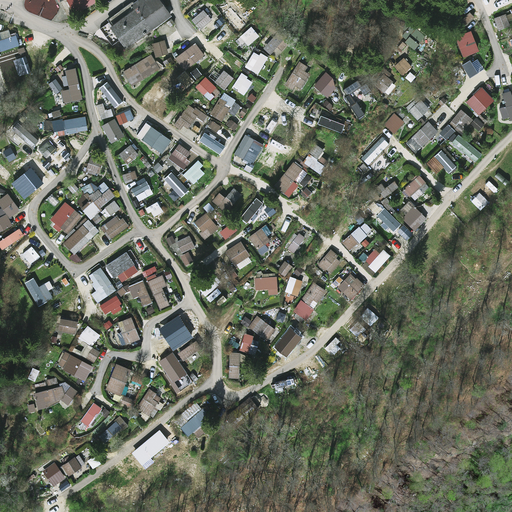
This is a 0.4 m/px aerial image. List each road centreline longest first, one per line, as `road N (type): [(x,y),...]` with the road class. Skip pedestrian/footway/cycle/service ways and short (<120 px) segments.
road 1 (residential): [(142,228),(75,270),(30,218),(97,130)]
road 2 (track): [(217,369),(58,502)]
